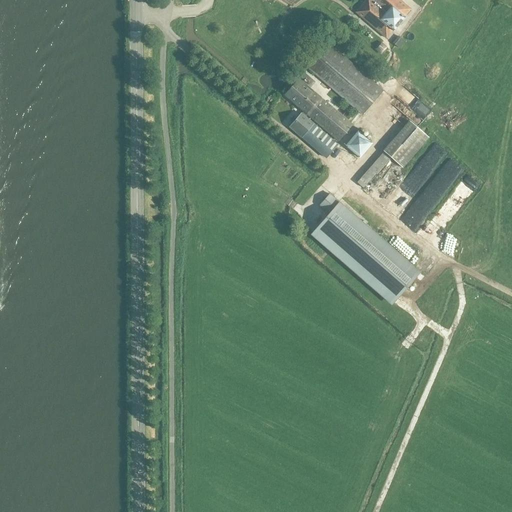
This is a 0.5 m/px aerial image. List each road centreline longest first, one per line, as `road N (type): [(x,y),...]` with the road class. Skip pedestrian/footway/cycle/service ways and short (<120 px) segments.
road 1 (tertiary): [(139,511),(136,17)]
road 2 (track): [(456,260),(421,240),(165,25)]
road 3 (track): [(511,291),(456,260),(460,307),(379,511)]
